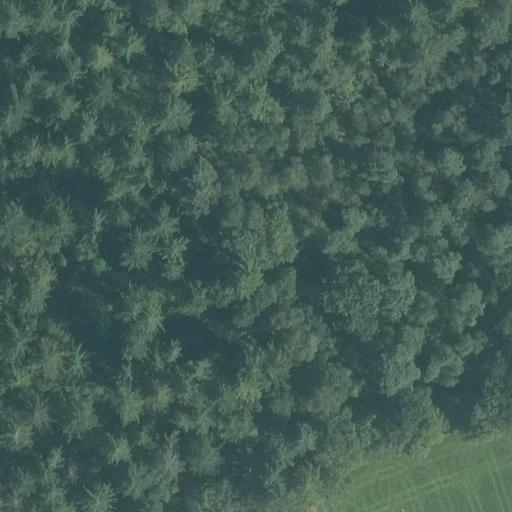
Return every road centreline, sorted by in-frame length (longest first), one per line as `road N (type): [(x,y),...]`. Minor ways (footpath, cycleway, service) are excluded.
road 1 (track): [(342,479),(130,0)]
road 2 (track): [(209,171),(511,73)]
